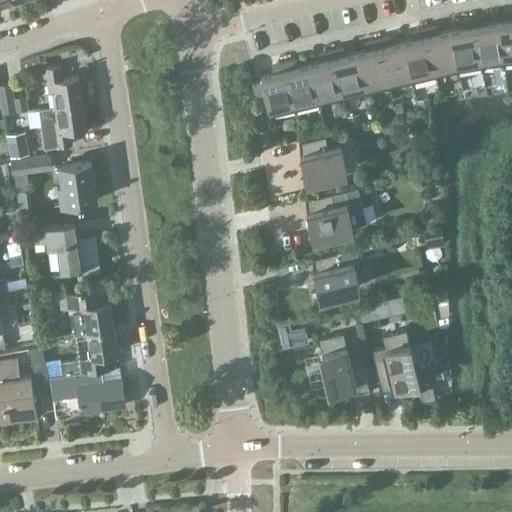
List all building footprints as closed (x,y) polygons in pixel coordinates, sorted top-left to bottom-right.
[(503,58),(498,22),(483,24),(482,17),(473,18),(480,62),(503,58)] [(457,65),(480,62),(473,18),(464,19),(465,27),(450,30),(457,65)] [(503,58),(511,56),(511,20),(498,22),(503,58)] [(457,65),(450,30),(435,33),(433,26),(424,28),(434,71),(457,65)] [(411,76),(434,71),(424,28),(415,30),(417,38),(402,41),(411,76)] [(411,76),(402,41),(388,45),(386,37),(377,39),(388,82),(411,76)] [(364,87),(388,82),(377,39),(369,41),(370,49),(356,52),(364,87)] [(364,87),(356,52),(341,56),(339,48),(330,50),(341,93),(364,87)] [(317,98),(341,93),(330,50),(322,52),(324,60),(309,63),(317,98)] [(317,98),(309,63),(294,67),(293,59),(284,61),(294,104),(317,98)] [(270,110),(294,104),(284,61),(275,63),(277,71),(260,75),(261,77),(262,76),(262,78),(266,94),(270,110)] [(55,106),(82,102),(79,75),(63,78),(59,65),(46,66),(49,94),(53,94),(55,106)] [(262,78),(253,80),(257,96),(266,94),(262,78)] [(0,104),(0,107),(13,105),(11,84),(0,85),(0,104)] [(429,98),(419,100),(421,108),(430,106),(429,98)] [(82,102),(55,106),(57,121),(53,121),(56,145),(71,143),(69,131),(86,128),(82,102)] [(401,103),(394,104),(396,114),(403,113),(401,103)] [(358,114),(348,116),(350,124),(360,122),(358,114)] [(10,156),(26,153),(22,131),(6,134),(10,156)] [(328,148),(325,136),(300,142),(300,139),(298,139),(299,143),(304,164),(302,164),(301,164),(303,183),(305,183),(304,180),(346,170),(340,145),(328,148)] [(13,174),(14,174),(16,189),(29,188),(27,172),(52,168),(50,153),(10,158),(13,174)] [(61,204),(96,200),(91,160),(56,165),(61,204)] [(356,188),(305,199),(310,221),(309,222),(309,221),(308,221),(309,238),(366,223),(356,188)] [(73,222),(43,226),(23,229),(24,243),(45,240),(47,248),(56,247),(59,271),(78,268),(79,273),(100,270),(95,233),(75,237),(73,222)] [(441,225),(424,229),(428,247),(445,243),(441,225)] [(341,264),(338,252),(313,258),(313,255),(311,256),(312,260),(317,280),(316,281),(315,280),(314,280),(316,300),(318,300),(317,296),(359,286),(353,261),(341,264)] [(22,254),(9,256),(11,265),(23,263),(22,254)] [(25,278),(12,281),(14,289),(27,286),(25,278)] [(76,332),(114,326),(111,301),(106,301),(104,288),(59,293),(61,309),(72,308),(76,332)] [(0,347),(5,346),(2,332),(0,332),(0,313),(9,311),(8,306),(7,302),(0,303),(0,347)] [(369,302),(358,305),(360,317),(372,314),(369,302)] [(281,323),(277,324),(283,346),(284,346),(294,344),(289,321),(281,323)] [(74,372),(102,368),(100,354),(118,352),(114,326),(76,332),(79,357),(81,357),(81,359),(61,361),(61,360),(46,362),(49,374),(49,375),(63,373),(74,372)] [(420,388),(406,329),(381,335),(384,347),(372,349),(381,390),(379,390),(379,391),(383,391),(383,390),(403,386),(404,389),(404,390),(423,390),(423,389),(420,388)] [(349,359),(343,332),(318,338),(330,391),(328,391),(328,392),(347,392),(347,390),(346,390),(346,387),(366,382),(368,390),(368,391),(373,391),(372,390),(369,390),(361,356),(349,359)] [(40,346),(28,348),(36,378),(49,374),(46,362),(41,345),(40,346)] [(21,375),(18,358),(0,360),(0,422),(37,417),(30,374),(21,375)] [(63,373),(49,375),(49,376),(50,376),(53,397),(79,394),(81,410),(125,404),(122,377),(103,380),(102,368),(74,372),(63,373)]
